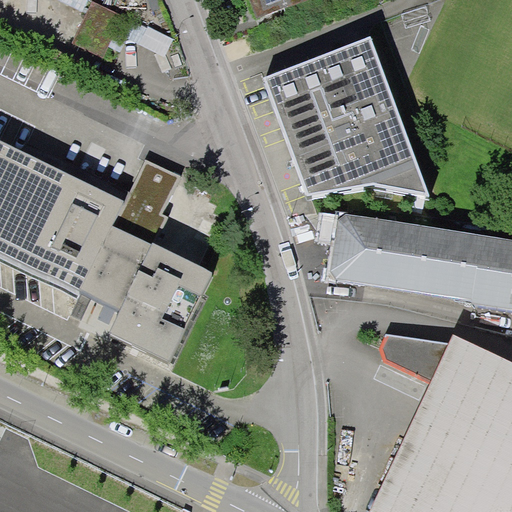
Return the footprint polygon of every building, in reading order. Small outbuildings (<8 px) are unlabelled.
[(245,0),(254,22),(316,0),(245,0)] [(369,34),(263,74),(305,197),(374,187),(427,196),(369,34)] [(119,209),(0,151),(0,262),(75,299),(79,292),(114,309),(102,334),(169,367),(215,273),(149,241),(178,181),(142,164),(119,209)] [(511,239),(337,212),(327,277),(472,300),(472,303),(511,308),(511,239)] [(384,360),(429,381),(367,511),(511,511),(511,362),(452,334),(448,342),(385,335),(379,347),(384,360)]
